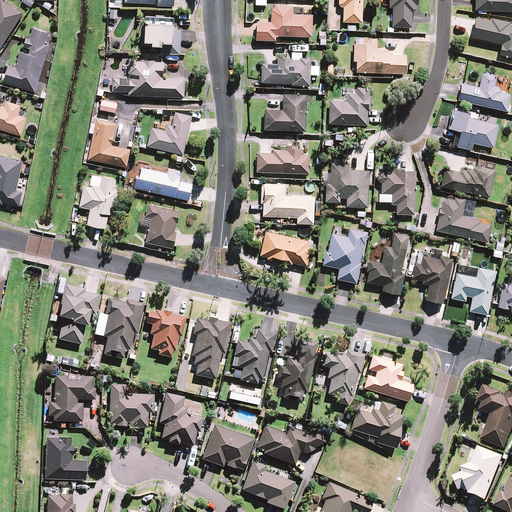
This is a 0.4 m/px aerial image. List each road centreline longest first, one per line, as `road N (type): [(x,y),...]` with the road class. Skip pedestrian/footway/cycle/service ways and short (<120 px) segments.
road 1 (residential): [(215,286),(229,150),(218,0)]
road 2 (residential): [(215,286),(459,341)]
road 3 (residential): [(0,237),(215,286)]
road 4 (residential): [(409,497),(459,341)]
road 5 (residential): [(407,119),(438,71),(444,0)]
